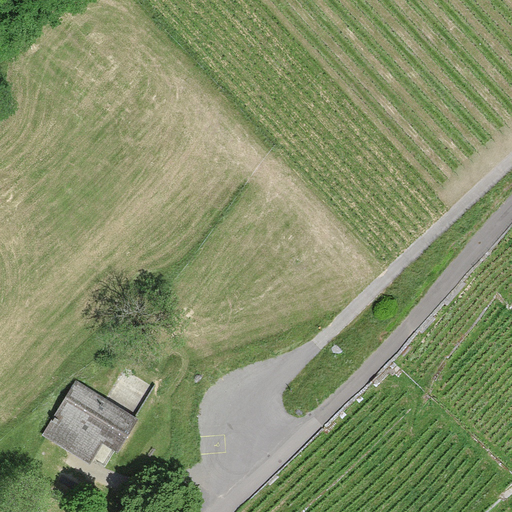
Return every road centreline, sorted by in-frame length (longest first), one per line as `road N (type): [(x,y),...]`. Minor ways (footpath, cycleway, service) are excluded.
road 1 (unclassified): [(212,511),(511,202)]
road 2 (track): [(264,462),(246,418),(511,172)]
